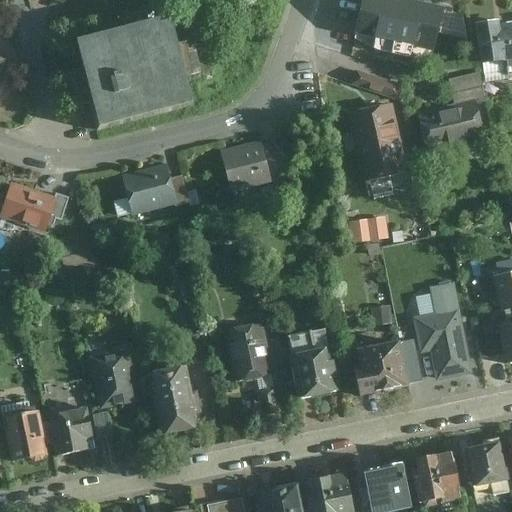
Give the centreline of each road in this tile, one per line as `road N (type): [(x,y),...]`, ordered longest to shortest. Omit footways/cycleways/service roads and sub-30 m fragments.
road 1 (residential): [(0,510),(511,403)]
road 2 (residential): [(0,143),(79,161),(235,121),(268,92),(304,0)]
